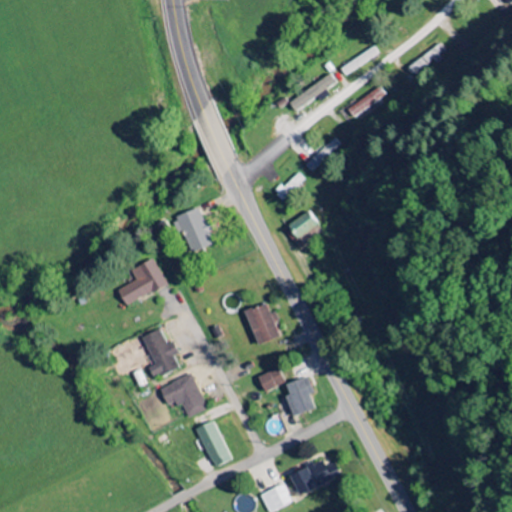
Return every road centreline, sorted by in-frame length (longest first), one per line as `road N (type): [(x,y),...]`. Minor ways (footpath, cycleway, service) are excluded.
road 1 (secondary): [(405,511),(229,170)]
road 2 (residential): [(236,187),(457,0)]
road 3 (residential): [(189,493),(351,409)]
road 4 (residential): [(182,298),(263,455)]
